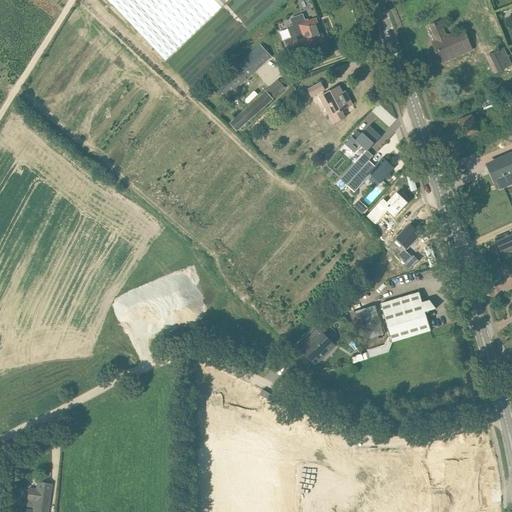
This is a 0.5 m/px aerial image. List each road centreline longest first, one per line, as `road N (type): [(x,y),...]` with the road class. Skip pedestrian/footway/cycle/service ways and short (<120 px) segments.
road 1 (primary): [(504,415),(374,0)]
road 2 (residential): [(218,226),(264,176),(335,257),(265,331),(187,260)]
road 3 (residential): [(159,511),(159,375),(169,348),(170,276)]
road 4 (track): [(211,360),(192,356),(143,368),(0,440)]
road 5 (residential): [(469,511),(463,448),(322,456)]
road 6 (unclassified): [(504,415),(396,442),(358,438),(320,415)]
road 7 (residential): [(319,505),(249,498),(250,377)]
road 8 (residential): [(86,272),(86,229),(124,141)]
road 9 (track): [(0,116),(73,0)]
road 10 (residential): [(124,141),(218,226)]
